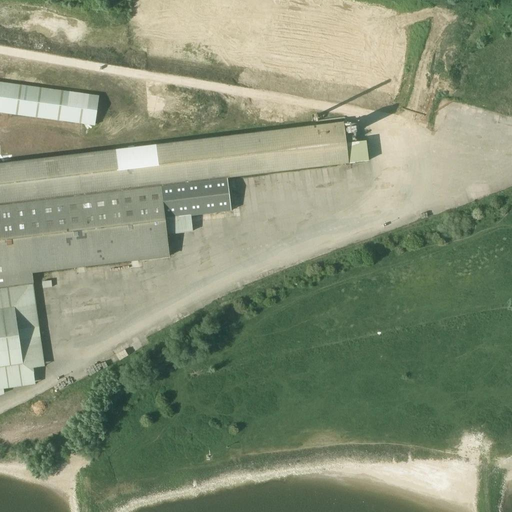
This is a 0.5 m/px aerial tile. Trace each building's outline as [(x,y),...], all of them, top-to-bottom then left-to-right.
[(99,95),(0,81),(0,113),(94,126),(99,95)] [(448,145),(454,106),(449,105),(442,144),(448,145)] [(32,274),(169,257),(164,220),(232,211),(228,178),(348,164),(343,123),(0,164),(0,395),(4,395),(3,389),(35,385),(32,368),(44,367),(32,284),(33,284),(32,274)] [(385,141),(374,143),(383,198),(388,198),(386,187),(392,186),(385,141)] [(327,190),(330,219),(357,216),(354,188),(345,189),(345,184),(336,185),(337,189),(327,190)] [(436,214),(450,209),(446,198),(432,203),(436,214)] [(103,304),(121,300),(122,305),(146,301),(145,295),(128,298),(127,293),(102,298),(103,304)] [(199,297),(184,305),(189,315),(205,308),(199,297)] [(105,329),(128,323),(127,318),(104,323),(103,318),(80,324),(81,329),(104,324),(105,329)] [(133,350),(150,345),(146,332),(129,338),(133,350)] [(115,350),(93,361),(98,372),(120,361),(115,350)] [(70,384),(91,377),(88,369),(67,377),(70,384)]
